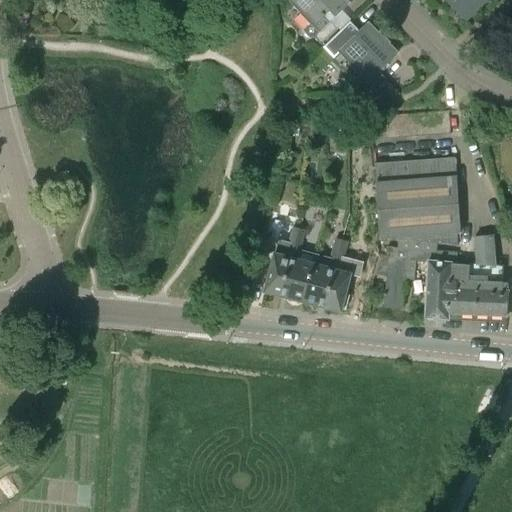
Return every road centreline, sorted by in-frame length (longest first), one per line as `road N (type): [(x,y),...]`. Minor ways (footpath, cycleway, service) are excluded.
road 1 (tertiary): [(42,305),(511,352)]
road 2 (residential): [(42,305),(40,255),(0,118)]
road 3 (residential): [(511,101),(459,69),(389,0)]
road 4 (unclassified): [(511,401),(456,511)]
